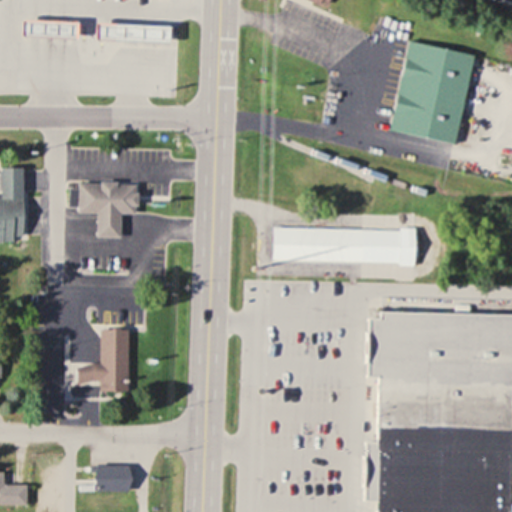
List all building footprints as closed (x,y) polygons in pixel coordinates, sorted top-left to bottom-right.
[(20,36),(57,36),(57,21),(20,21),(20,36)] [(144,24),(110,24),(110,38),(144,38),(144,24)] [(407,41),(389,130),(454,143),(472,53),(407,41)] [(0,242),(13,242),(13,235),(22,235),(21,166),(0,166),(0,242)] [(375,184),(389,187),(392,172),(378,170),(375,184)] [(95,213),(95,235),(116,235),(116,212),(134,213),(134,183),(68,182),(67,206),(77,206),(77,213),(95,213)] [(271,226),(271,261),(413,263),(414,228),(271,226)] [(511,312),(378,311),(378,316),(365,316),(365,381),(375,381),(375,441),(363,441),(362,502),(376,502),(375,511),(511,511),(511,504),(511,454),(511,312)] [(127,392),(128,327),(99,327),(99,364),(75,364),(75,382),(99,382),(99,391),(127,392)] [(94,491),(128,492),(128,466),(95,466),(94,491)] [(0,503),(26,504),(26,485),(3,485),(3,472),(0,472),(0,503)]
